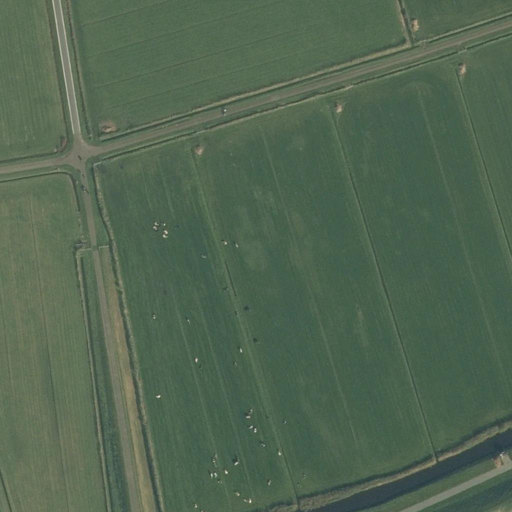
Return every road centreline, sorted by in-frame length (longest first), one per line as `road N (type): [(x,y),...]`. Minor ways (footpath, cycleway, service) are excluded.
road 1 (unclassified): [(83,160),(511,23)]
road 2 (unclassified): [(139,511),(83,160)]
road 3 (unclassified): [(83,160),(58,0)]
